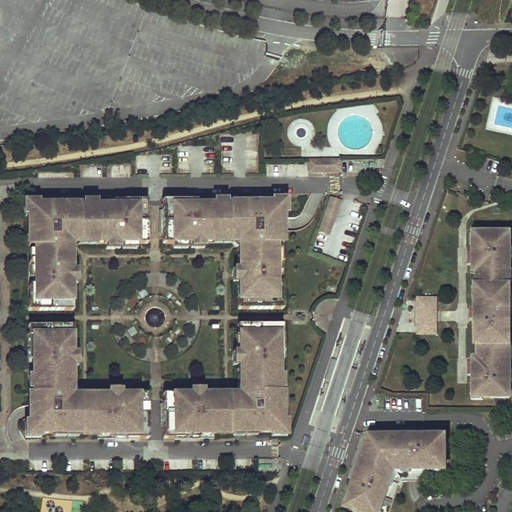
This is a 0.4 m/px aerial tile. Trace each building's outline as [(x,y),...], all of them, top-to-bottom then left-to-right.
[(316,162),(307,162),(307,172),(316,172),(316,173),(330,173),(330,172),(339,172),(339,162),(330,162),(330,161),(316,161),(316,162)] [(329,236),(340,202),(329,199),(321,225),(319,232),(329,236)] [(27,216),(28,311),(72,311),(72,250),(67,246),(73,240),(78,244),(122,244),(122,249),(136,249),(136,244),(147,244),(147,200),(79,201),(79,204),(38,205),(38,201),(23,201),(23,216),(27,216)] [(241,245),(237,249),(237,310),(282,309),(282,225),(281,215),(285,215),(285,200),(270,200),(270,203),(229,204),(229,200),(162,200),(162,244),(172,244),(172,249),(187,249),(187,244),(231,243),(235,239),(241,245)] [(509,233),(474,233),(474,253),(474,266),(474,272),(478,272),(478,286),(476,286),(476,309),(476,322),(476,331),(478,331),(478,359),(474,359),(474,364),(474,377),(474,398),(510,398),(510,390),(509,390),(509,382),(508,382),(507,360),(508,360),(508,356),(509,356),(509,312),(506,312),(506,286),(509,286),(509,276),(508,276),(508,271),(507,271),(507,248),(508,248),(508,241),(509,241),(509,233)] [(235,239),(231,243),(237,249),(241,245),(235,239)] [(78,244),(73,240),(67,246),(72,250),(78,244)] [(436,298),(418,297),(418,312),(436,312),(436,298)] [(436,318),(418,318),(417,333),(435,333),(436,318)] [(282,325),(237,325),(237,352),(238,365),(237,365),(237,388),(241,393),(237,397),(232,393),(203,393),(203,394),(190,394),(163,394),(163,439),(214,439),(214,434),(230,434),(230,433),(271,433),(271,437),(286,437),(286,421),(283,421),(282,325)] [(73,366),(73,352),(72,326),(28,326),(28,407),(28,412),(28,422),(24,422),(24,438),(40,438),(40,434),(67,434),(78,434),(81,434),(81,435),(97,435),(97,439),(148,439),(148,394),(121,394),(107,394),(108,393),(78,394),(74,398),(69,393),(73,389),(73,366)] [(327,382),(329,382),(336,361),(334,360),(330,359),(323,381),(327,382)] [(353,369),(351,369),(344,390),(347,391),(350,392),(357,370),(353,369)] [(237,388),(232,393),(237,397),(241,393),(237,388)] [(78,394),(73,389),(69,393),(74,398),(78,394)] [(355,484),(347,506),(359,510),(358,511),(378,511),(379,511),(380,511),(381,511),(388,493),(382,491),(383,487),(389,489),(392,481),(389,480),(393,468),(406,468),(406,470),(415,471),(415,464),(419,464),(419,471),(439,471),(439,468),(446,468),(446,449),(444,449),(444,436),(421,436),(421,440),(407,440),(407,436),(371,436),(359,471),(363,472),(358,485),(355,484)] [(363,472),(359,471),(355,484),(358,485),(363,472)]
